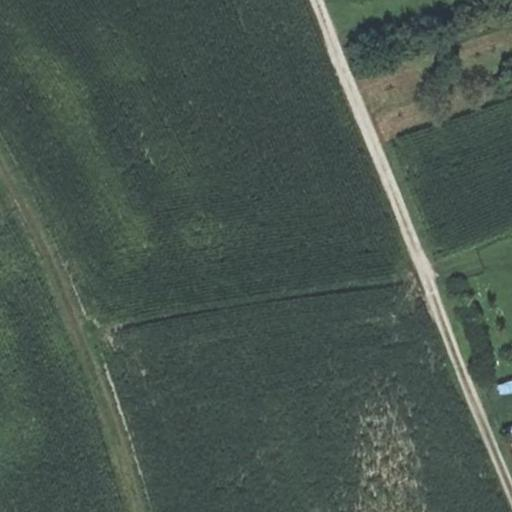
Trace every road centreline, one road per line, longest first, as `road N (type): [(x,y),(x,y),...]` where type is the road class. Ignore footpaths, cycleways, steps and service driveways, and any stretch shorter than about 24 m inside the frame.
road 1 (track): [(511,489),(315,0)]
road 2 (track): [(135,511),(123,457),(59,289),(0,167)]
